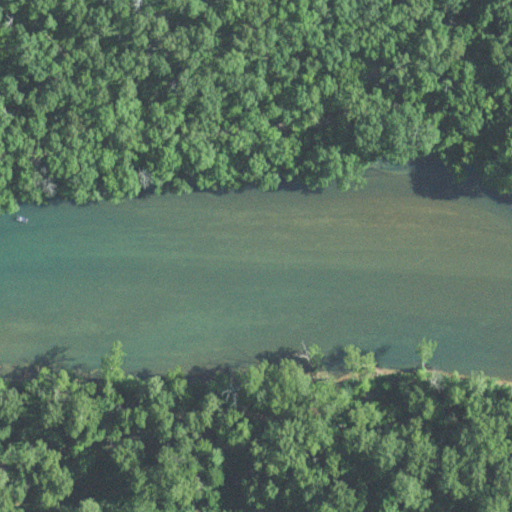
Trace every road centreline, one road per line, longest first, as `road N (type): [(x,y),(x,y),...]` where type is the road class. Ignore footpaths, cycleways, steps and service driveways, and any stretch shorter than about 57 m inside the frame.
road 1 (track): [(0,151),(262,133),(365,116)]
road 2 (track): [(365,116),(478,31),(494,0)]
